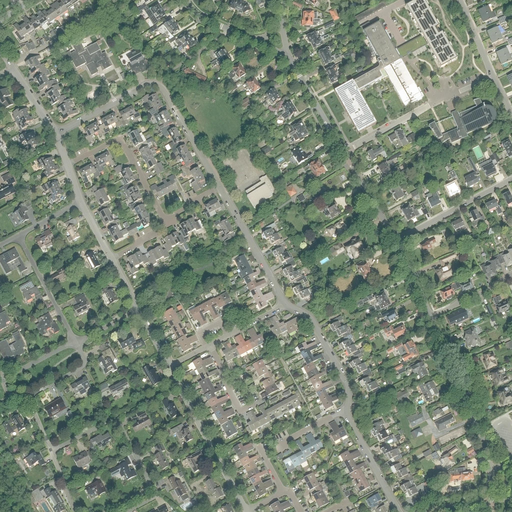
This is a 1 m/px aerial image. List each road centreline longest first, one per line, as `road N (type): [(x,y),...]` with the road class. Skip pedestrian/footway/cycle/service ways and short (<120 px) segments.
road 1 (residential): [(219,188),(158,85),(56,133)]
road 2 (residential): [(344,152),(493,78)]
road 3 (residential): [(169,367),(246,511)]
road 4 (residential): [(165,225),(119,138),(67,165)]
road 5 (residential): [(490,501),(485,444),(455,361)]
road 6 (residential): [(152,486),(112,422),(51,452)]
road 7 (residential): [(286,304),(219,188)]
road 8 (residential): [(394,243),(511,179)]
road 9 (residential): [(346,409),(348,388),(313,323),(286,304)]
road 10 (residential): [(74,342),(18,235)]
